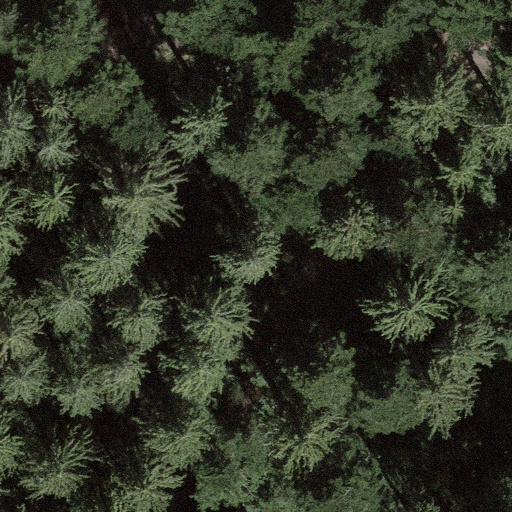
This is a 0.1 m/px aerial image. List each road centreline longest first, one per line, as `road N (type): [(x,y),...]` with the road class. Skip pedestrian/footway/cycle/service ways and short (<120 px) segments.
road 1 (track): [(447,57),(353,210),(263,325),(211,427),(189,511)]
road 2 (track): [(221,0),(447,57),(511,65)]
